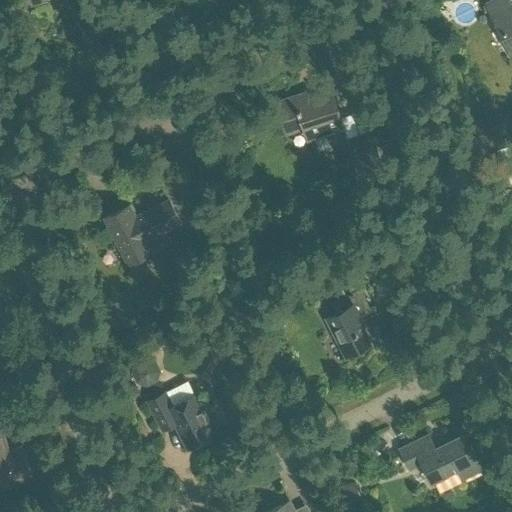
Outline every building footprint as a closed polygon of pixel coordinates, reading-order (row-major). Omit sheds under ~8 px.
[(507,0),(495,0),(486,5),(492,17),(495,15),(511,46),(511,45),(511,6),(511,7),(507,0)] [(305,125),(309,137),(344,125),(332,88),(311,95),(310,91),(279,101),(284,117),(281,118),(282,123),(286,122),(289,131),(305,125)] [(373,131),(347,140),(360,181),(386,172),(373,131)] [(106,218),(129,264),(155,251),(149,239),(181,223),(169,201),(137,217),(131,205),(106,218)] [(224,266),(231,279),(251,268),(237,239),(227,244),(235,260),(224,266)] [(346,284),(350,293),(359,288),(354,280),(346,284)] [(229,290),(236,303),(253,294),(247,281),(229,290)] [(345,286),(318,295),(321,305),(348,296),(345,286)] [(352,305),(359,317),(372,311),(360,288),(359,288),(350,293),(348,294),(354,304),(352,305)] [(359,317),(352,305),(327,318),(346,355),(372,342),(359,317)] [(0,366),(0,383),(22,377),(17,361),(0,366)] [(169,407),(173,405),(166,392),(149,401),(164,430),(177,423),(169,407)] [(169,407),(177,423),(189,448),(217,434),(196,393),(173,405),(169,407)] [(0,429),(0,489),(32,479),(22,446),(8,451),(1,429),(0,429)] [(401,448),(411,467),(423,461),(433,480),(458,467),(463,477),(483,467),(472,445),(470,446),(463,433),(437,446),(430,433),(401,448)] [(296,511),(290,500),(265,511),(296,511)]
